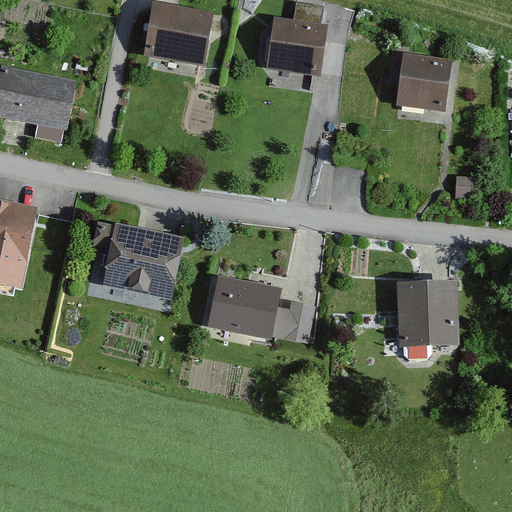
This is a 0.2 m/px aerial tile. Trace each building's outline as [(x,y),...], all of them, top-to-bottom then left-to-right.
[(211,18),(154,8),(142,63),(203,70),(211,18)] [(325,29),(271,22),(264,73),(319,81),(325,29)] [(453,64),(401,58),(392,110),(443,117),(453,64)] [(77,86),(0,71),(0,121),(68,133),(77,86)] [(37,219),(0,211),(0,290),(20,295),(37,219)] [(188,242),(116,229),(104,285),(175,302),(188,242)] [(282,289),(217,279),(207,330),(272,340),(282,289)] [(457,290),(397,292),(399,348),(460,347),(457,290)]
